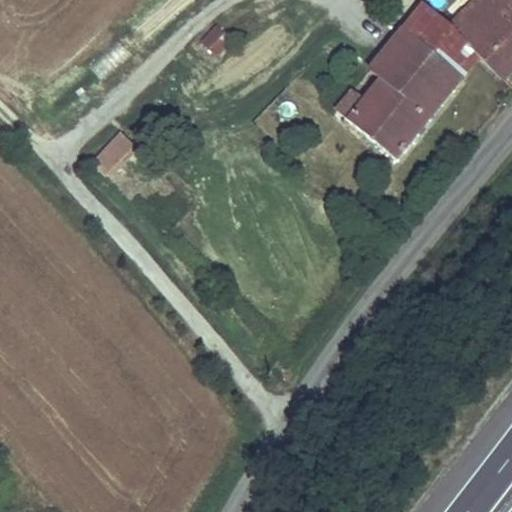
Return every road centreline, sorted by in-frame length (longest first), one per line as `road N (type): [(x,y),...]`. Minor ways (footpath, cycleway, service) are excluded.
road 1 (tertiary): [(235,511),(410,242),(511,129)]
road 2 (track): [(285,424),(0,106)]
